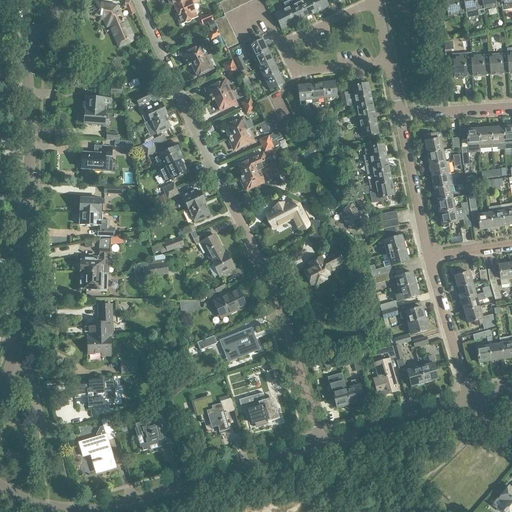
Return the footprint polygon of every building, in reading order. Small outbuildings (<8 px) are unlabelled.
[(127,9),(130,16),(135,14),(129,1),(125,0),(124,6),(118,9),(117,9),(117,5),(94,2),(92,15),(99,17),(100,19),(103,20),(106,27),(109,26),(118,48),(134,40),(124,18),(122,19),(119,12),(127,9)] [(190,0),(174,7),(177,14),(175,15),(180,26),(185,23),(187,23),(190,22),(191,20),(198,17),(193,5),(200,2),(198,0),(190,0)] [(218,3),(223,14),(230,11),(225,0),(218,3)] [(230,0),(225,0),(230,11),(235,9),(230,0)] [(237,0),(230,0),(235,9),(240,6),(237,0)] [(316,13),(309,0),(295,0),(298,4),(297,5),(304,19),(316,13)] [(309,0),(316,13),(327,7),(323,0),(309,0)] [(444,0),(448,17),(466,13),(462,0),(444,0)] [(462,0),(466,13),(467,19),(480,16),(484,15),(483,10),(484,10),(482,0),(462,0)] [(482,0),(484,10),(497,7),(502,6),(500,0),(482,0)] [(293,24),(304,19),(297,5),(292,7),(289,1),(283,4),(286,10),(293,24)] [(281,30),(293,24),(286,10),(274,16),(281,30)] [(202,25),(213,21),(210,13),(199,18),(202,25)] [(214,22),(216,27),(227,22),(224,14),(223,15),(224,17),(214,22)] [(216,27),(219,32),(230,27),(227,22),(216,27)] [(219,32),(222,37),(233,32),(230,27),(219,32)] [(211,40),(220,36),(217,29),(207,34),(211,40)] [(222,37),(224,43),(235,38),(233,32),(222,37)] [(235,38),(224,43),(227,49),(238,44),(235,38)] [(252,39),(243,43),(247,52),(250,50),(254,57),(267,51),(262,39),(254,43),(252,39)] [(445,51),(454,50),(452,42),(444,43),(445,51)] [(188,67),(191,65),(190,65),(206,57),(200,46),(182,55),(188,67)] [(272,62),(267,51),(254,57),(259,68),(272,62)] [(454,77),(473,76),(472,56),(471,56),(471,53),(452,54),(454,77)] [(507,54),(491,55),(492,75),(509,74),(507,54)] [(472,56),(473,76),(492,75),(491,55),(472,56)] [(196,76),(211,69),(206,57),(190,65),(191,65),(196,76)] [(222,65),(225,71),(235,66),(232,60),(222,65)] [(243,62),(238,65),(244,76),(247,74),(245,69),(246,69),(243,62)] [(272,62),(259,68),(264,79),(278,72),(272,62)] [(228,77),(238,72),(235,66),(225,71),(228,77)] [(283,84),(278,72),(264,79),(270,90),(283,84)] [(131,81),(132,83),(128,84),(130,89),(140,85),(138,78),(131,81)] [(214,101),(214,100),(229,92),(224,81),(205,89),(211,102),(214,101)] [(347,93),(340,94),(342,102),(356,100),(371,97),(368,83),(362,85),(362,81),(352,83),(354,94),(347,95),(347,93)] [(336,97),(334,83),(322,84),(323,99),(336,97)] [(322,84),(310,85),(311,100),(312,104),(318,103),(318,99),(323,99),(322,84)] [(311,100),(310,85),(297,86),(299,101),(300,101),(301,106),(306,105),(305,101),(311,100)] [(121,87),(111,86),(110,94),(121,95),(121,87)] [(219,111),(235,104),(229,92),(214,100),(214,101),(219,111)] [(143,105),(150,121),(164,115),(166,114),(161,104),(159,105),(158,102),(151,106),(145,93),(135,98),(139,106),(143,105)] [(259,95),(251,99),(253,103),(255,108),(258,106),(256,103),(261,100),(259,95)] [(371,97),(356,100),(356,103),(358,112),(373,109),(371,97)] [(85,98),(84,111),(105,113),(106,106),(110,106),(111,100),(85,98)] [(241,103),(243,109),(253,103),(251,99),(250,98),(241,103)] [(256,103),(258,106),(260,109),(270,104),(267,98),(261,100),(256,103)] [(256,110),(255,108),(253,103),(243,109),(246,115),(256,110)] [(260,109),(262,115),(273,110),(270,104),(260,109)] [(358,112),(361,125),(376,122),(373,109),(358,112)] [(262,115),(265,121),(276,115),(273,110),(262,115)] [(105,120),(105,113),(84,111),(83,124),(108,126),(108,120),(105,120)] [(320,114),(314,116),(315,122),(322,119),(320,114)] [(144,124),(147,131),(154,128),(157,134),(170,128),(164,115),(150,121),(144,124)] [(265,121),(268,128),(279,123),(276,115),(265,121)] [(308,119),(298,123),(300,129),(315,122),(314,116),(308,119)] [(226,126),(231,136),(232,137),(247,130),(254,127),(250,119),(243,122),(242,119),(226,126)] [(363,138),(365,137),(369,140),(374,139),(374,136),(378,135),(376,122),(361,125),(363,138)] [(268,128),(271,134),(282,129),(279,123),(268,128)] [(511,127),(503,128),(504,143),(511,142),(511,147),(511,146),(511,127)] [(490,129),(492,148),(497,148),(498,150),(504,150),(504,143),(503,128),(490,129)] [(271,134),(272,135),(274,140),(276,139),(285,135),(282,129),(271,134)] [(478,130),(479,145),(479,149),(492,148),(490,129),(478,130)] [(253,142),(247,130),(232,137),(231,136),(228,138),(234,150),(253,142)] [(478,130),(466,131),(467,145),(479,145),(478,130)] [(106,132),(106,141),(117,141),(118,133),(106,132)] [(424,136),(425,142),(426,149),(441,146),(439,139),(437,139),(436,134),(424,136)] [(259,140),(262,146),(276,140),(276,139),(274,140),(272,135),(269,136),(268,136),(259,140)] [(332,137),(317,144),(312,146),(315,152),(335,143),(332,137)] [(136,148),(133,149),(134,155),(134,156),(145,151),(144,151),(156,145),(153,140),(142,145),(136,148)] [(264,152),(273,148),(274,148),(279,145),(276,140),(262,146),(264,152)] [(123,155),(134,155),(133,149),(132,142),(117,141),(106,141),(105,147),(123,148),(123,155)] [(383,145),(374,147),(373,143),(363,145),(365,156),(363,156),(364,162),(386,158),(383,145)] [(144,151),(145,151),(147,157),(158,151),(156,145),(144,151)] [(441,146),(426,149),(429,162),(443,159),(441,146)] [(81,169),(112,171),(113,162),(104,161),(104,156),(111,157),(112,148),(101,147),(100,155),(82,154),(81,169)] [(154,158),(159,169),(164,167),(165,168),(181,160),(182,160),(176,147),(160,155),(160,156),(154,158)] [(238,166),(243,176),(243,177),(259,170),(259,171),(272,165),(273,164),(270,157),(266,158),(264,154),(238,166)] [(388,171),(386,158),(364,162),(367,175),(374,173),(388,171)] [(443,159),(429,162),(431,174),(450,171),(448,162),(444,163),(443,159)] [(159,169),(166,183),(187,173),(181,160),(165,168),(164,167),(159,169)] [(245,191),(255,186),(258,194),(267,190),(264,182),(280,175),(274,164),(273,164),(272,165),(259,171),(259,170),(243,177),(243,176),(239,178),(245,191)] [(500,169),(494,170),(494,178),(506,176),(505,168),(500,169)] [(483,179),(494,178),(494,170),(482,172),(483,179)] [(374,173),(375,180),(368,181),(369,187),(376,186),(391,183),(388,171),(374,173)] [(450,171),(431,174),(434,187),(448,184),(446,175),(451,174),(450,171)] [(496,180),(484,181),(485,193),(489,192),(489,190),(494,189),(495,193),(498,193),(496,180)] [(353,185),(355,190),(361,187),(359,182),(353,185)] [(163,192),(164,195),(165,194),(167,200),(178,194),(173,183),(162,189),(163,191),(163,192)] [(394,196),(391,183),(376,186),(379,199),(394,196)] [(448,184),(434,187),(436,200),(451,197),(449,186),(448,184)] [(353,185),(348,187),(352,197),(357,194),(355,190),(353,185)] [(128,187),(104,186),(104,194),(127,195),(128,187)] [(487,230),(491,229),(489,213),(477,215),(473,188),(467,189),(472,221),(477,221),(479,229),(487,228),(487,230)] [(164,195),(163,192),(161,189),(155,191),(158,198),(164,195)] [(182,197),(188,210),(203,203),(204,202),(200,192),(197,193),(196,191),(182,197)] [(160,204),(166,201),(164,195),(157,199),(160,204)] [(451,197),(436,200),(439,212),(453,209),(451,197)] [(80,199),(79,212),(100,213),(100,206),(103,206),(104,200),(80,199)] [(293,217),(299,229),(310,223),(299,203),(298,203),(298,204),(295,206),(292,199),(285,203),(284,202),(274,207),(275,209),(266,213),(274,227),(293,217)] [(343,212),(340,213),(346,225),(348,224),(351,229),(355,226),(358,230),(369,224),(364,216),(367,214),(363,208),(361,204),(359,201),(354,205),(353,204),(342,210),(343,212)] [(209,216),(203,203),(188,210),(194,223),(209,216)] [(511,206),(511,204),(500,206),(503,225),(511,223),(511,206)] [(500,206),(488,208),(489,213),(491,229),(496,229),(496,226),(497,226),(497,227),(502,226),(503,225),(500,206)] [(328,209),(322,207),(319,209),(318,213),(321,215),(326,216),(329,214),(329,211),(328,209)] [(441,225),(442,225),(443,228),(444,228),(445,228),(447,228),(449,227),(449,224),(456,222),(455,216),(462,215),(465,228),(470,227),(467,208),(461,209),(453,211),(453,209),(439,212),(441,225)] [(100,220),(100,213),(79,212),(78,225),(97,226),(97,236),(114,236),(115,228),(109,228),(109,221),(100,220)] [(397,219),(395,212),(379,215),(381,222),(397,219)] [(195,231),(193,226),(182,230),(183,232),(184,236),(190,234),(195,232),(195,231)] [(376,242),(377,243),(383,241),(387,254),(405,248),(402,236),(397,237),(394,227),(383,229),(384,235),(376,242)] [(329,239),(323,228),(315,232),(309,235),(316,247),(325,242),(329,239)] [(201,243),(195,232),(190,234),(196,245),(201,243)] [(201,242),(210,260),(223,252),(214,235),(201,242)] [(78,269),(80,270),(80,274),(103,275),(103,274),(103,266),(105,266),(105,259),(110,260),(111,244),(120,243),(121,237),(111,239),(100,239),(99,259),(80,258),(80,263),(78,264),(78,269)] [(167,252),(184,246),(181,237),(158,246),(161,254),(167,252)] [(405,248),(387,254),(390,266),(409,261),(405,248)] [(225,255),(223,252),(210,260),(219,277),(234,269),(226,254),(225,255)] [(304,271),(311,285),(315,283),(316,286),(327,280),(326,278),(329,276),(326,270),(328,270),(329,271),(344,263),(339,253),(323,261),(321,258),(308,264),(310,268),(304,271)] [(168,274),(165,259),(155,261),(149,262),(141,263),(142,267),(144,278),(168,274)] [(489,281),(495,300),(501,298),(496,280),(500,280),(501,286),(509,285),(509,287),(511,286),(511,274),(510,263),(498,265),(499,272),(495,273),(494,269),(487,270),(489,281)] [(369,267),(372,278),(391,273),(392,272),(390,266),(375,270),(374,265),(369,267)] [(453,276),(457,288),(472,284),(468,272),(453,276)] [(393,279),(391,273),(372,278),(374,285),(393,279)] [(395,277),(398,289),(415,284),(412,273),(395,277)] [(78,289),(91,289),(91,292),(107,293),(108,274),(103,274),(103,275),(80,274),(80,277),(79,277),(78,289)] [(216,294),(226,288),(223,282),(213,287),(214,289),(196,297),(198,301),(216,293),(216,294)] [(400,294),(394,296),(396,302),(418,296),(415,284),(398,289),(400,294)] [(472,284),(457,288),(460,300),(475,296),(472,284)] [(213,303),(220,319),(237,311),(236,309),(245,305),(238,291),(213,303)] [(475,296),(460,300),(464,311),(478,307),(477,302),(485,300),(485,299),(491,297),(490,292),(483,294),(475,296)] [(201,309),(197,302),(179,302),(181,318),(201,309)] [(379,306),(381,313),(396,309),(397,308),(395,302),(379,306)] [(89,337),(110,336),(112,336),(111,305),(98,305),(99,323),(88,323),(89,337)] [(405,318),(407,324),(425,319),(421,307),(399,314),(401,319),(405,318)] [(482,324),(484,329),(494,326),(492,315),(481,318),(478,307),(464,311),(467,323),(474,321),(475,326),(482,324)] [(495,316),(501,315),(501,314),(507,313),(506,308),(500,309),(500,308),(494,309),(495,316)] [(396,309),(381,313),(383,319),(398,315),(396,309)] [(428,331),(425,319),(407,324),(408,330),(407,331),(408,335),(409,335),(410,336),(428,331)] [(259,350),(251,329),(220,341),(226,356),(236,351),(238,358),(259,350)] [(489,331),(485,332),(486,338),(488,346),(487,346),(490,361),(502,359),(499,344),(493,345),(491,337),(489,331)] [(485,332),(473,335),(474,341),(486,338),(485,332)] [(194,337),(190,334),(186,335),(185,340),(189,343),(193,341),(194,337)] [(408,335),(394,339),(396,346),(399,345),(410,342),(408,335)] [(111,355),(110,336),(89,337),(87,337),(88,353),(102,352),(102,355),(111,355)] [(194,353),(217,344),(214,336),(197,343),(198,345),(192,348),(194,353)] [(428,344),(426,337),(412,341),(414,348),(428,344)] [(499,339),(500,344),(499,344),(502,359),(511,357),(511,347),(510,337),(499,339)] [(170,348),(178,349),(178,340),(170,340),(170,348)] [(396,346),(392,347),(396,358),(396,361),(403,360),(399,345),(396,346)] [(478,363),(490,361),(487,346),(475,348),(478,363)] [(391,359),(396,358),(392,347),(391,347),(373,351),(375,356),(387,354),(391,359)] [(358,354),(351,355),(356,372),(362,370),(358,354)] [(425,366),(420,367),(424,384),(438,380),(431,356),(423,358),(425,366)] [(339,365),(337,359),(324,363),(326,369),(339,365)] [(142,372),(141,361),(137,361),(137,360),(120,362),(121,375),(138,373),(138,372),(142,372)] [(379,379),(373,380),(378,395),(383,394),(383,396),(398,391),(389,360),(375,364),(379,379)] [(411,388),(424,384),(420,367),(406,371),(411,388)] [(87,397),(88,406),(105,404),(104,394),(111,393),(110,377),(89,379),(90,380),(88,380),(88,385),(73,386),(74,398),(87,397)] [(347,389),(351,404),(364,401),(360,386),(359,386),(358,379),(351,381),(352,388),(347,389)] [(337,408),(351,404),(347,389),(346,389),(344,381),(331,385),(337,408)] [(174,397),(181,391),(175,384),(168,390),(174,397)] [(249,405),(250,409),(247,410),(251,425),(254,424),(255,426),(279,419),(273,398),(262,401),(260,394),(239,400),(241,408),(249,405)] [(235,411),(231,399),(220,402),(221,404),(213,406),(210,397),(193,402),(197,417),(199,416),(201,423),(204,422),(207,434),(218,431),(219,433),(229,430),(226,419),(228,418),(227,413),(235,411)] [(162,416),(135,424),(143,451),(170,443),(162,416)] [(103,428),(105,435),(78,443),(82,457),(90,455),(92,462),(91,462),(91,464),(94,463),(97,472),(108,469),(109,470),(115,468),(107,441),(117,438),(113,425),(103,428)] [(511,490),(508,487),(498,499),(505,504),(501,510),(502,511),(511,511),(511,490)]
